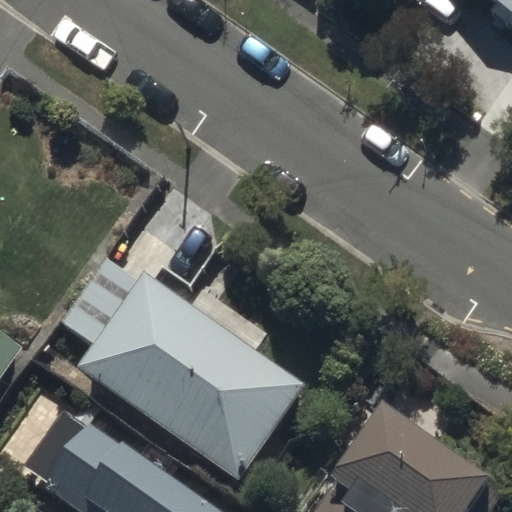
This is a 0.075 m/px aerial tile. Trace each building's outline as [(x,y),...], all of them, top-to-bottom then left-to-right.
[(511,0),(472,0),(511,27),(511,0)] [(84,378),(249,493),(315,400),(150,285),(145,291),(111,267),(65,333),(99,357),(84,378)] [(0,400),(29,359),(0,339),(0,400)] [(198,511),(70,423),(28,483),(68,511),(198,511)] [(497,511),(501,507),(387,427),(339,495),(327,511),(497,511)]
